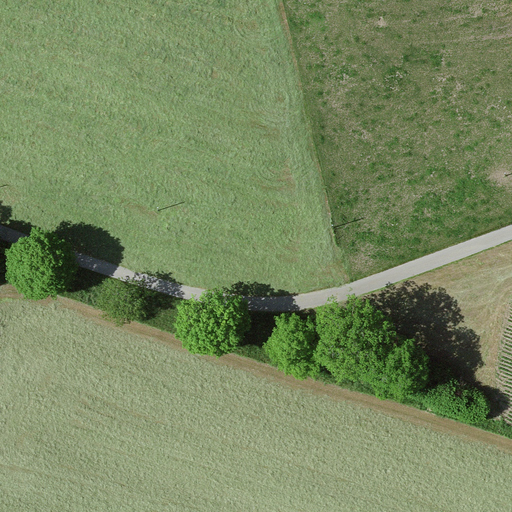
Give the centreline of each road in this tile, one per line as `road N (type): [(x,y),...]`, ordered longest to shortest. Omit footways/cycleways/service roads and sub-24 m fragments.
road 1 (unclassified): [(236,301),(319,298),(511,232)]
road 2 (unclassified): [(236,301),(0,231)]
